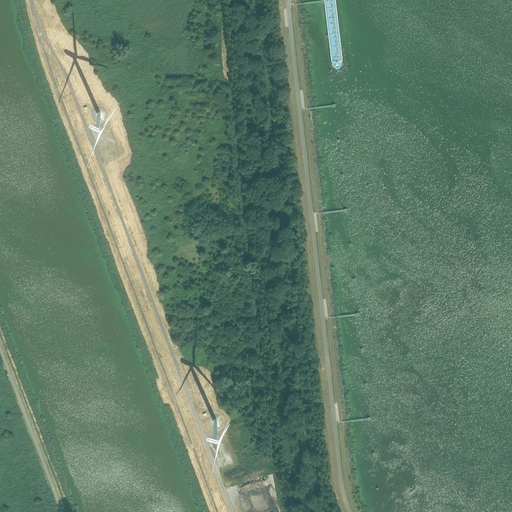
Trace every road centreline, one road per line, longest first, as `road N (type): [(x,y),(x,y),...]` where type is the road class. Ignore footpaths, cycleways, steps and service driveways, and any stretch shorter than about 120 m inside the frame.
road 1 (unclassified): [(350,511),(287,0)]
road 2 (track): [(41,32),(216,511)]
road 3 (unclassified): [(62,511),(0,347)]
